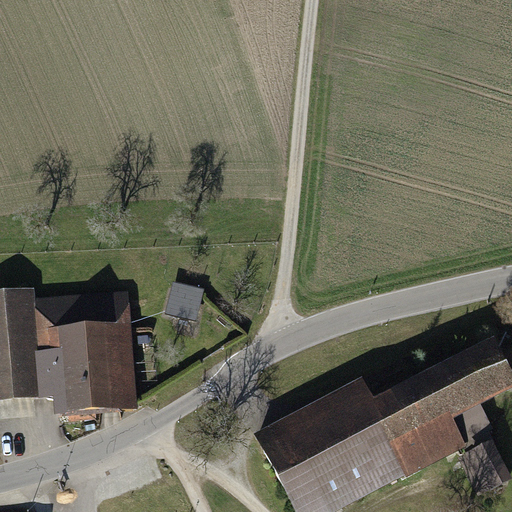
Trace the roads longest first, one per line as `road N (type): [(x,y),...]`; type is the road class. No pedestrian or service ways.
road 1 (tertiary): [(511,279),(324,325),(156,423),(0,479)]
road 2 (track): [(275,349),(313,0)]
